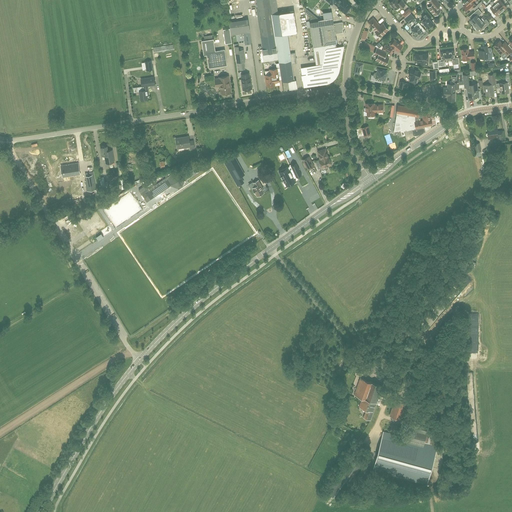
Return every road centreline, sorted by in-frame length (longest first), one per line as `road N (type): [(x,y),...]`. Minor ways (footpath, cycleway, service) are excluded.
road 1 (unclassified): [(345,91),(0,138)]
road 2 (unclassified): [(139,361),(39,200)]
road 3 (unclassified): [(401,377),(353,354),(270,249)]
road 4 (secondary): [(41,511),(139,361)]
road 5 (secondary): [(139,361),(270,249)]
road 6 (track): [(0,433),(130,350)]
